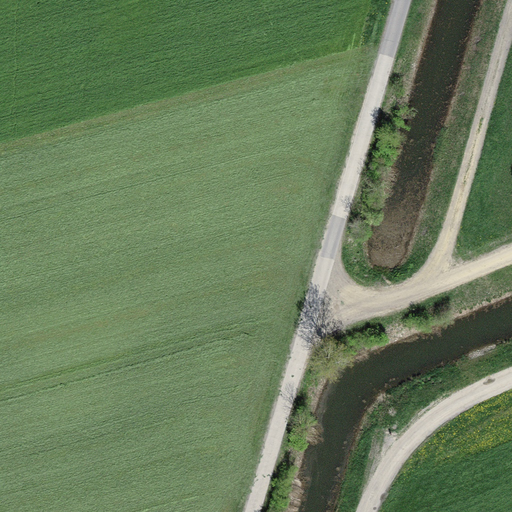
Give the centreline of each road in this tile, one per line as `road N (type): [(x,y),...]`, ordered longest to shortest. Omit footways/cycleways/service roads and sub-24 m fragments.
road 1 (track): [(252,511),(402,0)]
road 2 (track): [(436,279),(511,17)]
road 3 (track): [(511,373),(404,417),(374,511)]
road 4 (track): [(436,279),(392,302),(316,296)]
